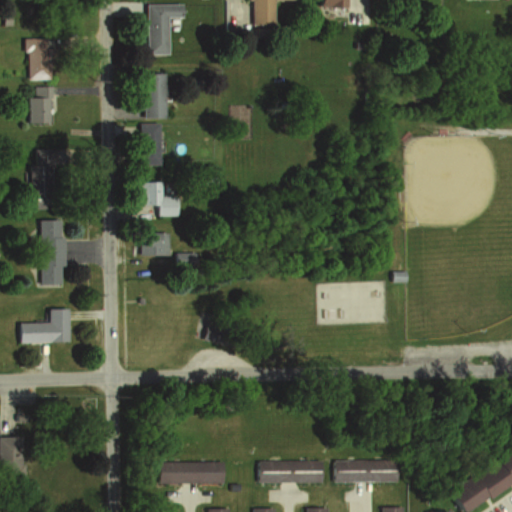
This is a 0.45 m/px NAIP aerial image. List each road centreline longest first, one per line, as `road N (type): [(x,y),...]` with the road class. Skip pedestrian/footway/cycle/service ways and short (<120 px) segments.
road 1 (tertiary): [(511,371),(0,380)]
road 2 (residential): [(112,511),(106,0)]
